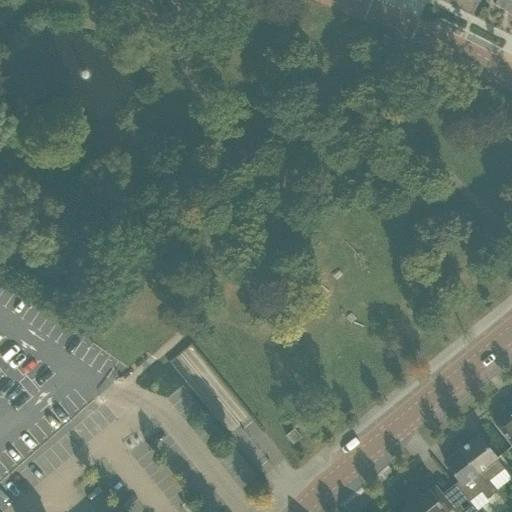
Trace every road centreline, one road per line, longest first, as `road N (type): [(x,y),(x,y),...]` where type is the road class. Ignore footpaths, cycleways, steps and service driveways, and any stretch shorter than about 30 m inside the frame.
road 1 (tertiary): [(301,511),(511,332)]
road 2 (tertiary): [(511,77),(391,20)]
